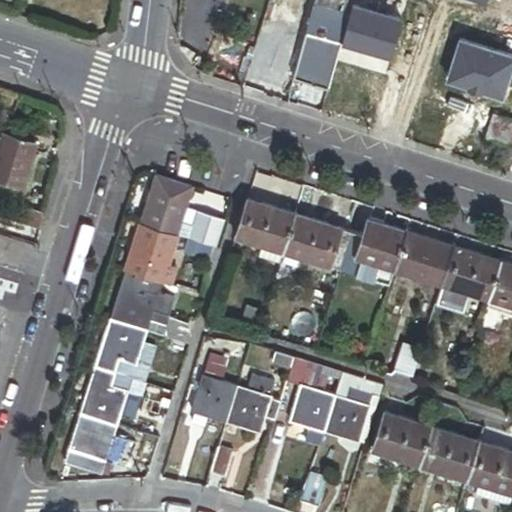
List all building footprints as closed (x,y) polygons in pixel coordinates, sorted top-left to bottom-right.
[(348,14),(351,0),(313,0),(312,3),(348,14)] [(348,14),(312,3),(291,79),(306,83),(326,89),(348,14)] [(284,103),(299,107),(306,83),(291,79),(284,103)] [(511,121),(492,115),(484,140),(508,148),(511,136),(511,121)] [(0,137),(0,180),(22,187),(35,143),(4,133),(2,138),(0,137)] [(152,176),(137,224),(175,235),(181,214),(189,188),(152,176)] [(284,253),(296,214),(248,199),(236,238),(267,247),(264,257),(281,262),(284,253)] [(191,217),(181,214),(175,235),(187,239),(213,247),(215,248),(219,237),(194,229),(199,213),(192,211),(191,217)] [(354,232),(296,214),(284,253),(342,271),(354,232)] [(363,235),(354,232),(342,271),(355,275),(360,259),(394,270),(406,231),(368,220),(363,235)] [(175,235),(137,224),(123,272),(160,283),(164,267),(176,271),(180,255),(169,252),(175,235)] [(454,246),(406,231),(394,270),(442,284),(454,246)] [(209,260),(213,247),(187,239),(183,253),(209,260)] [(501,261),(454,246),(442,284),(489,299),(501,261)] [(511,305),(511,264),(501,261),(489,299),(486,307),(506,313),(508,305),(511,305)] [(177,271),(176,271),(164,267),(160,283),(172,287),(177,271)] [(160,283),(123,272),(108,319),(145,330),(189,345),(187,328),(171,323),(176,305),(155,298),(160,283)] [(145,330),(108,319),(93,368),(130,379),(135,364),(149,368),(153,354),(139,350),(145,330)] [(422,350),(405,345),(397,371),(414,376),(422,350)] [(277,353),(273,364),(292,370),(295,359),(277,353)] [(227,424),(238,388),(223,383),(230,363),(213,358),(206,378),(204,377),(192,413),(197,414),(209,418),(227,424)] [(343,374),(295,359),(292,370),(288,382),(302,386),(335,397),(343,374)] [(144,383),(149,368),(135,364),(130,379),(144,383)] [(130,379),(93,368),(79,415),(115,426),(120,412),(127,390),(130,379)] [(383,386),(343,374),(335,397),(346,400),(349,388),(374,396),(379,397),(383,386)] [(142,395),(146,384),(144,383),(130,379),(127,390),(142,395)] [(250,380),(247,390),(271,398),(274,388),(250,380)] [(335,397),(302,386),(290,422),(311,428),(307,443),(320,447),(324,433),(335,397)] [(247,390),(238,388),(227,424),(261,434),(266,420),(275,423),(282,402),(273,399),(271,398),(247,390)] [(346,400),(335,397),(324,433),(359,444),(374,396),(349,388),(346,400)] [(135,417),(142,395),(127,390),(120,412),(135,417)] [(420,465),(432,427),(386,412),(374,450),(420,465)] [(209,418),(197,414),(193,424),(206,428),(209,418)] [(115,426),(79,415),(64,465),(100,476),(100,474),(105,460),(112,462),(129,468),(136,445),(112,437),(115,426)] [(480,441),(432,427),(420,465),(468,480),(468,479),(480,441)] [(511,451),(480,441),(468,479),(468,480),(478,482),(511,492),(511,451)] [(234,455),(219,451),(211,475),(227,480),(234,455)] [(105,460),(100,474),(108,477),(112,462),(105,460)] [(329,479),(310,473),(301,501),(319,507),(329,479)] [(511,492),(478,482),(474,495),(508,506),(511,493),(511,492)]
